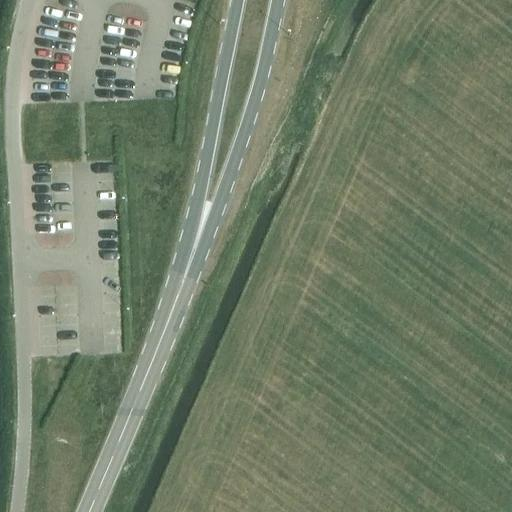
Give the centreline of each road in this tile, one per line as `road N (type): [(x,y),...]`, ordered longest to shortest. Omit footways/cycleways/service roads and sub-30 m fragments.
road 1 (secondary): [(156,351),(219,205),(279,0)]
road 2 (unclassified): [(22,359),(10,103),(28,0)]
road 3 (secondary): [(236,0),(200,185),(156,351)]
road 4 (secondary): [(89,511),(156,351)]
